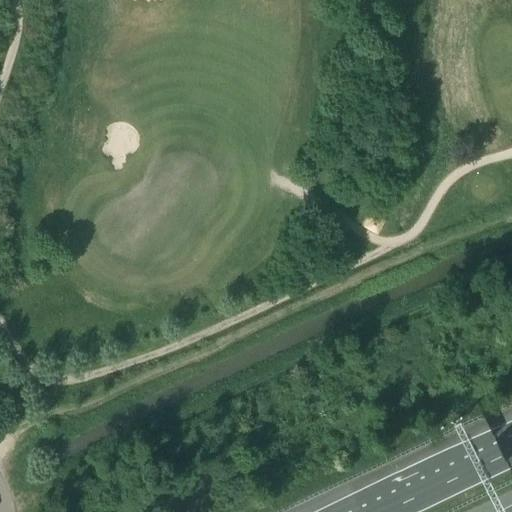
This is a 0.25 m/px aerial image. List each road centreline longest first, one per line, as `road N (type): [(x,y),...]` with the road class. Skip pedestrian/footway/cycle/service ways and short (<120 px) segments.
road 1 (track): [(0,445),(44,419),(511,223)]
road 2 (motorway): [(511,453),(387,511)]
